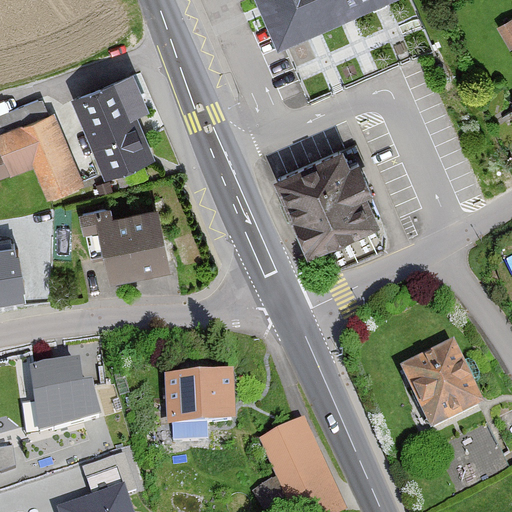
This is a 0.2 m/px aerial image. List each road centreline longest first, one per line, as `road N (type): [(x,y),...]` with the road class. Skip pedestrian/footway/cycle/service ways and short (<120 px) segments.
road 1 (residential): [(289,306),(98,318),(0,336)]
road 2 (tertiary): [(289,306),(384,511)]
road 3 (tertiary): [(221,156),(159,0)]
road 4 (tertiary): [(221,156),(289,306)]
road 5 (residential): [(437,245),(341,294),(289,306)]
road 6 (residential): [(511,357),(437,245)]
